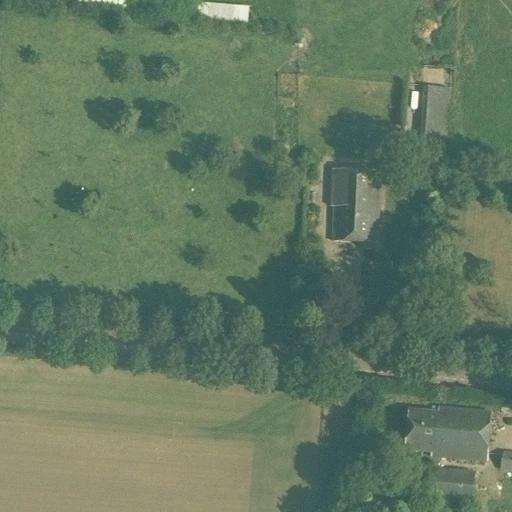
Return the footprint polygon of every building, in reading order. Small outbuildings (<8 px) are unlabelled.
[(446,138),(450,91),(423,88),(419,136),(446,138)] [(377,243),(379,174),(332,172),(331,208),(334,208),(333,242),(377,243)] [(429,174),(427,197),(439,198),(441,175),(429,174)] [(487,464),(491,415),(439,411),(438,415),(409,413),(406,454),(432,456),(431,460),(487,464)] [(511,454),(503,453),(501,471),(511,472),(511,454)] [(472,507),(475,472),(429,468),(426,503),(472,507)]
